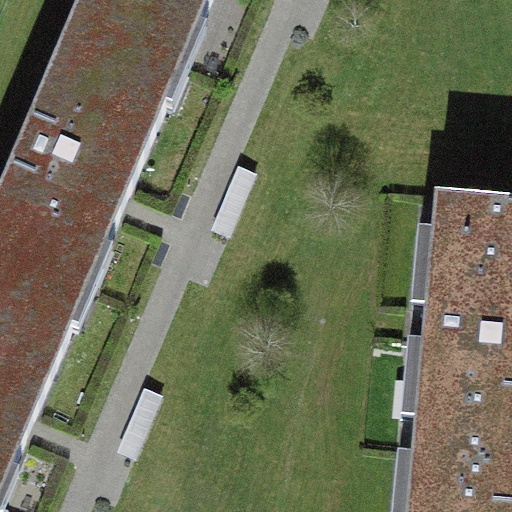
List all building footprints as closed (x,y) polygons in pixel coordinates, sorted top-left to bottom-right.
[(83,0),(72,26),(165,65),(182,26),(199,33),(213,0),(83,0)] [(165,65),(72,26),(0,196),(0,256),(71,287),(88,247),(106,255),(124,211),(139,175),(166,112),(148,104),(165,65)] [(414,427),(511,436),(511,207),(435,200),(432,239),(441,239),(434,314),(425,313),(422,350),(431,351),(424,426),(415,425),(414,427)] [(71,287),(0,256),(0,471),(12,476),(30,434),(72,333),(55,326),(71,287)] [(511,511),(511,436),(414,427),(411,462),(420,463),(415,511),(511,511)]
